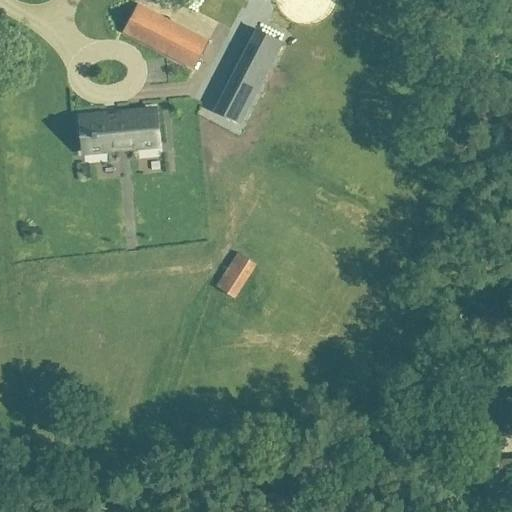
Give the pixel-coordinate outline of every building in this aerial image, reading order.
[(137,3),(123,32),(194,69),(209,40),(137,3)] [(228,85),(215,110),(240,123),(253,98),(282,42),(257,29),(228,85)] [(105,115),(81,117),(83,140),(84,151),(108,149),(137,146),(158,144),(158,137),(155,110),(118,113),(118,115),(106,116),(105,115)] [(234,298),(256,265),(236,253),(215,286),(234,298)] [(252,272),(238,305),(252,311),(266,278),(252,272)] [(459,384),(459,417),(475,417),(493,417),(494,384),(459,384)] [(511,458),(486,459),(487,482),(511,481),(511,458)]
